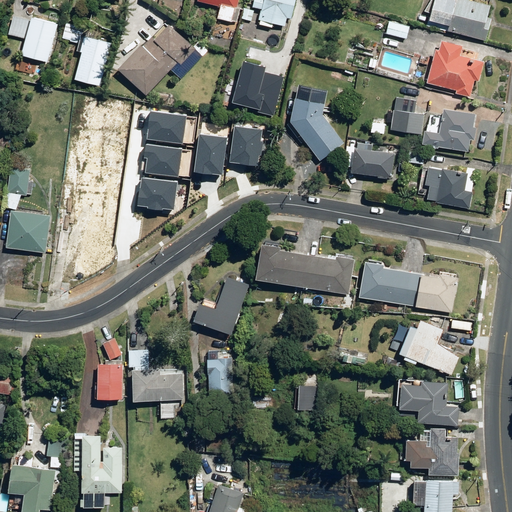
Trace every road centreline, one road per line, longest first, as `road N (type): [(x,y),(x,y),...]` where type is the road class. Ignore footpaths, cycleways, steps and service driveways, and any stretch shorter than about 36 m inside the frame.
road 1 (residential): [(0,318),(61,320),(103,305),(226,219),(256,207),(304,206),(511,244)]
road 2 (secondary): [(511,321),(500,425),(510,511)]
